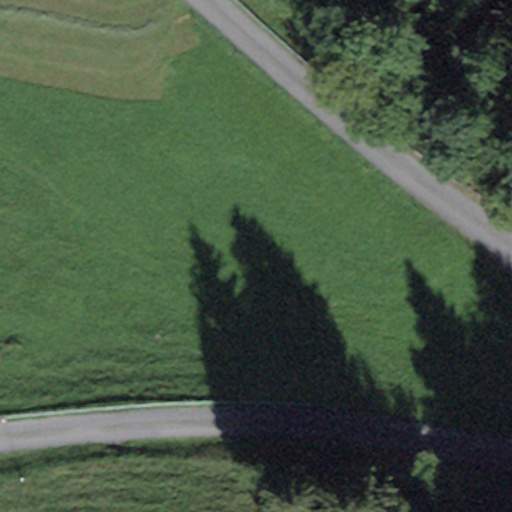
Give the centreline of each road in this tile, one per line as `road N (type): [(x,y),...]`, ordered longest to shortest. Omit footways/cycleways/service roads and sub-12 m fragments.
road 1 (unclassified): [(511,448),(289,422),(0,435)]
road 2 (unclassified): [(210,0),(511,253)]
